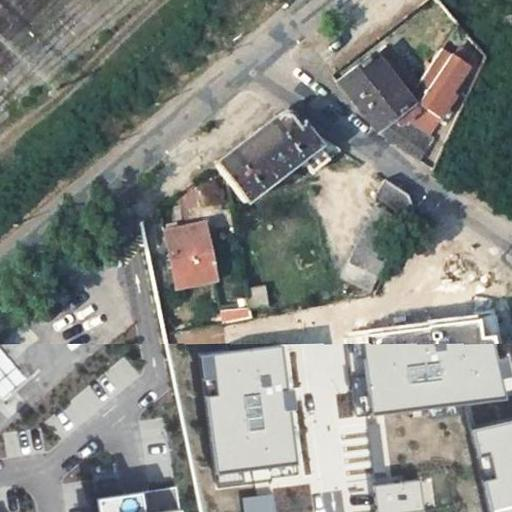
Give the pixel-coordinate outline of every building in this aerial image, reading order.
[(467,69),(441,51),(407,98),(410,100),(437,119),(453,97),(449,94),(467,69)] [(345,94),(374,131),(418,160),(432,139),(427,136),(394,115),(410,103),(408,101),(371,54),(318,78),(345,94)] [(437,119),(410,100),(408,101),(410,103),(394,115),(427,136),(437,119)] [(311,175),(340,151),(295,121),(288,116),(278,115),(256,132),(212,165),(243,202),(299,160),(311,175)] [(409,197),(384,180),(373,197),(407,219),(414,207),(409,197)] [(377,208),(340,279),(369,294),(406,223),(377,208)] [(165,234),(176,288),(215,279),(203,225),(165,234)] [(491,316),(364,332),(373,414),(510,398),(491,316)] [(303,468),(286,343),(202,355),(219,479),(303,468)] [(0,400),(25,381),(0,349),(0,400)] [(511,511),(511,423),(476,431),(494,511),(511,511)] [(429,511),(425,475),(369,483),(372,511),(429,511)] [(178,489),(98,500),(100,511),(188,511),(188,508),(180,510),(178,489)]
